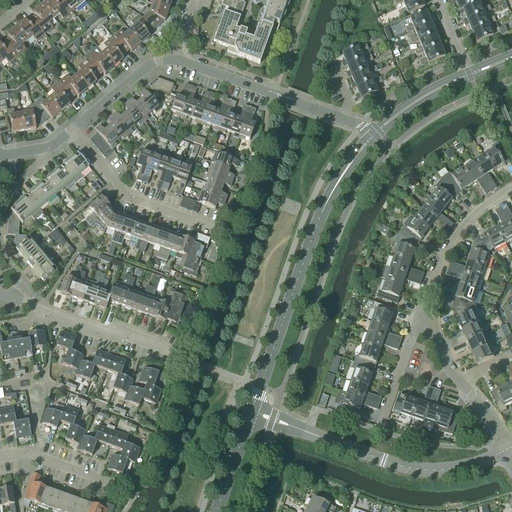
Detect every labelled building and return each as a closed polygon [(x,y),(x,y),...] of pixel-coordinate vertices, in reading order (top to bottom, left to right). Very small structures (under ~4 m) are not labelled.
[(62,20),(70,13),(59,0),(56,0),(54,3),(51,0),(49,0),(42,7),(53,20),(58,16),(62,20)] [(59,0),(70,13),(79,6),(84,2),(81,0),(59,0)] [(153,0),(152,5),(168,11),(172,0),(171,0),(153,0)] [(244,5),(243,4),(232,0),(223,0),(221,6),(233,11),(231,18),(223,15),(213,43),(228,49),(226,53),(259,65),(272,30),(261,26),(259,25),(255,35),(246,31),(245,33),(235,30),(244,6),(244,5)] [(270,0),(261,26),(272,30),(277,32),(288,0),(270,0)] [(410,0),(403,3),(405,9),(398,12),(400,17),(407,14),(407,15),(424,8),(421,1),(423,0),(410,0)] [(472,0),(473,0),(472,0),(454,0),(453,1),(453,0),(450,2),(452,7),(455,5),(458,12),(478,3),(482,2),(481,0),(472,0)] [(478,3),(458,12),(460,16),(463,15),(466,21),(483,14),(483,15),(490,11),(489,7),(488,7),(481,10),(478,3)] [(164,22),(168,11),(152,5),(150,11),(144,9),(143,13),(138,16),(150,31),(159,24),(160,20),(164,22)] [(48,24),(53,20),(42,7),(33,14),(36,18),(32,21),(44,36),(52,29),(48,24)] [(431,24),(430,24),(428,18),(431,16),(429,11),(409,20),(412,26),(405,29),(407,34),(414,31),(431,24)] [(107,22),(106,21),(111,16),(109,14),(98,23),(102,27),(107,22)] [(466,21),(462,23),(464,27),(468,26),(471,32),(487,25),(495,22),(493,18),(485,21),(483,15),(483,14),(466,21)] [(146,34),(150,31),(138,16),(130,24),(134,28),(129,32),(140,46),(149,38),(146,34)] [(35,43),(44,36),(32,21),(27,25),(24,22),(15,29),(27,42),(32,38),(35,43)] [(435,35),(432,29),(436,27),(434,22),(430,24),(431,24),(414,31),(417,37),(410,40),(412,45),(419,42),(435,35)] [(98,23),(85,35),(88,39),(92,36),(90,34),(95,30),(97,32),(102,27),(98,23)] [(497,29),(490,32),(487,25),(471,32),(467,34),(469,38),(473,37),(475,44),(499,34),(497,29)] [(383,29),(388,42),(392,40),(387,27),(383,29)] [(22,47),(27,42),(15,29),(6,37),(9,40),(5,44),(17,58),(25,51),(22,47)] [(140,46),(129,32),(124,36),(120,32),(112,39),(124,53),(128,49),(131,53),(140,46)] [(440,46),(437,40),(440,38),(438,33),(435,35),(419,42),(421,48),(414,51),(416,56),(423,53),(440,46)] [(124,53),(112,39),(103,46),(104,46),(102,46),(98,49),(102,55),(113,68),(122,60),(119,57),(124,53)] [(9,65),(17,58),(5,44),(0,48),(0,47),(0,65),(5,61),(9,65)] [(423,53),(426,59),(419,62),(421,67),(428,64),(444,58),(442,51),(445,49),(443,44),(440,46),(423,53)] [(361,53),(368,50),(366,45),(342,55),(345,62),(341,63),(343,68),(347,67),(347,66),(363,60),(363,59),(361,53)] [(102,55),(98,49),(97,48),(95,49),(89,48),(89,54),(83,59),(85,61),(97,76),(102,72),(105,75),(113,68),(102,55)] [(365,64),(372,61),(371,56),(363,59),(363,60),(347,66),(347,67),(349,73),(346,74),(348,79),(351,78),(351,77),(368,71),(368,70),(365,64)] [(93,79),(97,76),(85,61),(77,69),(80,73),(76,77),(87,90),(96,83),(93,79)] [(372,82),(370,75),(381,71),(382,69),(381,66),(375,68),(375,67),(368,70),(368,71),(351,77),(351,78),(354,84),(350,85),(353,91),(356,89),(356,88),(372,82)] [(87,90),(76,77),(71,81),(67,77),(58,84),(71,98),(75,94),(78,98),(87,90)] [(374,86),(382,83),(380,79),(372,82),(356,88),(356,89),(359,95),(355,97),(357,101),(377,93),(374,86)] [(158,92),(162,82),(156,80),(147,87),(155,95),(158,92)] [(164,94),(167,84),(162,82),(158,92),(164,94)] [(66,102),(71,98),(58,84),(50,91),(54,95),(49,100),(60,113),(69,105),(66,102)] [(169,96),(173,86),(167,84),(164,94),(169,96)] [(179,119),(191,88),(185,86),(180,99),(176,97),(170,112),(175,114),(174,117),(179,119)] [(150,99),(155,95),(147,87),(138,95),(143,100),(139,103),(150,115),(153,112),(155,115),(160,111),(150,99)] [(190,120),(196,104),(192,103),(196,90),(191,88),(179,119),(185,121),(186,118),(190,120)] [(199,126),(210,95),(205,93),(200,106),(196,104),(190,120),(194,121),(193,124),(199,126)] [(210,127),(215,112),(211,110),(216,97),(210,95),(199,126),(204,128),(206,125),(210,127)] [(60,113),(49,100),(44,104),(40,99),(32,106),(44,121),(48,117),(51,120),(60,113)] [(139,103),(136,106),(131,100),(127,104),(144,124),(148,120),(146,118),(150,115),(139,103)] [(218,134),(218,133),(230,102),(224,100),(219,113),(215,112),(210,127),(214,128),(213,131),(217,133),(216,134),(218,134)] [(229,134),(235,119),(231,117),(235,104),(230,102),(218,133),(224,135),(225,132),(229,134)] [(139,128),(144,124),(127,104),(122,108),(127,113),(123,116),(134,128),(137,126),(139,128)] [(38,125),(44,121),(32,106),(30,107),(26,108),(27,114),(21,115),(24,132),(35,130),(34,126),(38,125)] [(238,140),(249,109),(244,107),(239,120),(235,119),(229,134),(233,135),(232,138),(238,140)] [(249,109),(238,140),(244,142),(245,139),(249,141),(255,126),(250,124),(255,111),(249,109)] [(24,132),(21,115),(14,116),(13,111),(6,112),(7,118),(9,118),(12,135),(24,132)] [(123,116),(120,119),(115,114),(111,117),(128,137),(132,134),(130,131),(134,128),(123,116)] [(123,141),(128,137),(111,117),(106,121),(111,127),(107,129),(118,142),(121,139),(123,141)] [(107,129),(104,132),(100,127),(95,131),(98,134),(102,139),(105,144),(109,148),(112,151),(116,147),(114,144),(118,142),(107,129)] [(93,146),(102,139),(98,134),(89,141),(93,146)] [(97,151),(105,144),(102,139),(93,146),(97,151)] [(101,155),(109,148),(105,144),(97,151),(101,155)] [(483,157),(493,172),(503,165),(504,166),(509,163),(497,144),(492,148),(494,151),(483,157)] [(114,153),(112,151),(109,148),(101,155),(105,160),(114,153)] [(141,183),(153,152),(147,150),(146,153),(141,152),(136,167),(140,168),(136,181),(141,183)] [(156,174),(161,159),(157,157),(158,154),(153,152),(141,183),(147,185),(152,172),(156,174)] [(212,160),(211,164),(213,165),(229,170),(230,166),(237,169),(239,163),(214,154),(212,160)] [(80,176),(88,169),(77,155),(73,158),(72,156),(67,160),(80,176)] [(161,190),(172,159),(166,157),(165,160),(161,159),(156,174),(160,175),(155,188),(161,190)] [(487,175),(493,172),(483,157),(473,164),(491,192),(496,189),(487,175)] [(175,181),(181,166),(177,165),(178,162),(172,159),(161,190),(167,192),(171,179),(175,181)] [(83,179),(80,176),(67,160),(62,165),(63,166),(60,169),(72,183),(75,186),(83,179)] [(181,198),(192,167),(186,164),(185,167),(181,166),(175,181),(179,182),(175,195),(181,198)] [(486,196),(491,192),(473,164),(462,171),(472,185),(477,182),(486,196)] [(227,175),(229,170),(213,165),(212,169),(209,168),(207,174),(232,183),(234,177),(227,175)] [(63,190),(72,183),(60,169),(57,172),(55,170),(50,174),(63,190)] [(461,192),(472,185),(462,171),(453,176),(452,174),(442,180),(456,197),(462,193),(461,192)] [(55,197),(55,196),(63,190),(50,174),(46,178),(47,180),(44,183),(55,197)] [(230,188),(232,183),(207,174),(205,179),(208,181),(206,185),(222,190),(223,186),(230,188)] [(456,197),(442,180),(435,189),(438,191),(430,200),(444,211),(451,201),(452,202),(456,197)] [(59,201),(55,196),(55,197),(44,183),(40,186),(39,184),(34,188),(47,203),(51,208),(59,201)] [(220,194),(222,190),(206,185),(205,189),(202,188),(200,193),(225,202),(227,197),(220,194)] [(39,210),(47,203),(34,188),(29,192),(31,194),(27,197),(39,210)] [(198,199),(196,203),(200,205),(214,210),(216,205),(223,208),(225,202),(200,193),(198,199)] [(42,215),(39,210),(27,197),(24,200),(22,198),(17,202),(30,217),(34,222),(42,215)] [(184,211),(188,200),(182,198),(179,209),(184,211)] [(88,226),(109,208),(101,199),(89,209),(93,214),(85,221),(88,226)] [(190,213),(194,202),(188,200),(184,211),(190,213)] [(440,216),(444,211),(430,200),(422,210),(449,231),(453,226),(440,216)] [(22,224),(30,217),(17,202),(11,207),(12,209),(10,211),(12,213),(8,216),(8,224),(19,225),(19,224),(20,223),(22,224)] [(196,215),(200,205),(196,203),(194,202),(190,213),(196,215)] [(511,216),(506,206),(500,209),(511,230),(511,216)] [(103,233),(106,229),(116,215),(109,208),(88,226),(92,230),(97,226),(103,233)] [(506,245),(511,241),(511,230),(500,209),(495,212),(503,227),(498,230),(506,245)] [(445,236),(449,231),(422,210),(414,220),(428,231),(432,226),(445,236)] [(116,244),(125,219),(116,216),(116,215),(106,229),(114,232),(111,243),(112,243),(116,244)] [(131,238),(136,223),(125,219),(116,244),(121,246),(125,236),(131,238)] [(421,240),(428,231),(414,220),(407,229),(404,227),(398,235),(418,246),(422,241),(421,240)] [(138,253),(148,227),(136,223),(131,238),(129,243),(135,245),(133,251),(138,253)] [(154,246),(159,231),(148,227),(138,253),(143,254),(147,244),(154,246)] [(381,227),(378,233),(386,237),(389,231),(381,227)] [(495,251),(506,245),(498,230),(487,235),(486,234),(476,240),(475,240),(495,256),(497,254),(495,251)] [(59,242),(62,239),(58,234),(55,231),(52,234),(47,238),(53,246),(59,242)] [(161,261),(170,235),(159,231),(154,246),(160,248),(156,259),(161,261)] [(176,254),(181,239),(170,235),(161,261),(166,262),(170,252),(176,254)] [(418,246),(398,235),(398,236),(394,245),(398,246),(394,258),(410,264),(414,252),(415,253),(418,246)] [(20,260),(36,247),(29,238),(27,240),(25,238),(25,237),(18,236),(18,237),(15,237),(14,245),(17,248),(15,250),(18,254),(16,255),(20,260)] [(183,270),(188,257),(193,243),(181,239),(176,254),(182,256),(178,268),(183,270)] [(493,259),(495,256),(475,240),(472,251),(473,251),(469,263),(485,269),(489,258),(493,259)] [(188,257),(199,262),(204,249),(206,250),(207,246),(194,241),(193,243),(188,257)] [(112,257),(116,244),(112,243),(107,255),(112,257)] [(29,267),(43,255),(36,247),(20,260),(24,265),(26,263),(29,267)] [(34,276),(50,263),(43,255),(29,267),(32,270),(30,272),(34,276)] [(195,274),(199,262),(188,257),(183,270),(184,270),(183,274),(196,279),(197,275),(195,274)] [(408,270),(410,264),(394,258),(389,270),(422,281),(424,275),(408,270)] [(50,263),(34,276),(38,281),(40,280),(43,283),(57,272),(50,263)] [(482,281),(485,269),(469,263),(467,269),(451,263),(449,270),(482,281)] [(81,273),(82,269),(76,267),(75,271),(71,281),(65,279),(59,294),(71,298),(80,273),(81,273)] [(422,281),(389,270),(386,268),(381,280),(385,281),(402,287),(404,282),(420,288),(422,281)] [(478,293),(482,281),(449,270),(447,276),(463,281),(461,287),(478,293)] [(85,274),(81,273),(80,273),(71,298),(82,302),(89,283),(83,280),(85,274)] [(103,281),(105,276),(99,274),(96,285),(89,283),(82,302),(93,306),(103,281)] [(110,295),(108,302),(119,306),(128,280),(123,278),(121,284),(115,282),(113,287),(110,295)] [(128,280),(119,306),(130,310),(136,295),(130,293),(133,282),(128,280)] [(110,295),(104,293),(108,282),(103,281),(93,306),(105,310),(108,302),(110,295)] [(398,299),(402,287),(385,281),(381,293),(378,292),(376,298),(397,306),(399,299),(398,299)] [(142,314),(151,288),(146,287),(142,297),(136,295),(130,310),(142,314)] [(456,298),(452,309),(476,309),(476,305),(479,306),(483,295),(477,293),(478,293),(461,287),(457,298),(456,298)] [(153,318),(158,303),(152,301),(156,290),(151,288),(142,314),(153,318)] [(164,322),(165,321),(169,308),(174,296),(169,294),(165,305),(158,303),(153,318),(164,322)] [(169,308),(181,312),(186,300),(188,300),(189,297),(182,294),(180,298),(174,296),(169,308)] [(393,318),(395,311),(374,304),(372,310),(375,311),(371,323),(388,328),(391,317),(393,318)] [(511,307),(510,309),(509,306),(503,309),(511,328),(511,307)] [(177,325),(181,312),(169,308),(165,321),(171,323),(170,327),(178,329),(179,326),(177,325)] [(479,324),(474,313),(476,312),(476,309),(452,309),(457,320),(458,319),(463,331),(479,324)] [(385,335),(388,328),(371,323),(367,335),(399,346),(401,340),(385,335)] [(453,349),(484,336),(479,324),(463,331),(465,336),(450,343),(453,349)] [(30,350),(45,347),(42,332),(27,335),(28,342),(29,342),(30,350)] [(70,353),(70,352),(75,338),(61,333),(55,348),(67,352),(70,353)] [(397,352),(399,346),(367,335),(363,347),(379,352),(381,347),(397,352)] [(473,354),(489,347),(484,336),(453,349),(455,355),(470,348),(473,354)] [(19,341),(13,342),(14,345),(17,360),(32,357),(30,350),(29,342),(28,342),(21,343),(21,341),(19,341)] [(2,347),(0,347),(0,353),(2,363),(17,360),(14,345),(13,342),(8,343),(6,343),(7,346),(2,347)] [(376,364),(379,352),(363,347),(359,358),(356,357),(354,363),(375,370),(377,364),(376,364)] [(489,347),(473,354),(478,365),(494,359),(489,347)] [(82,357),(70,352),(70,353),(67,352),(64,360),(62,366),(76,371),(79,362),(80,362),(82,357)] [(105,372),(111,357),(96,352),(91,366),(91,367),(94,368),(105,372)] [(120,377),(125,363),(111,357),(105,372),(117,376),(120,377)] [(91,366),(80,362),(79,362),(76,371),(74,377),(89,382),(91,376),(94,368),(91,367),(91,366)] [(372,377),(375,370),(354,363),(351,370),(354,371),(351,383),(367,388),(371,377),(372,377)] [(162,382),(164,376),(143,369),(138,384),(145,386),(153,389),(153,388),(156,380),(162,382)] [(132,381),(120,377),(117,376),(114,385),(112,390),(126,395),(129,388),(132,381)] [(365,394),(367,388),(351,383),(347,394),(379,405),(381,400),(365,394)] [(74,393),(76,388),(66,384),(66,387),(70,389),(69,391),(74,393)] [(160,391),(153,388),(153,389),(145,386),(143,393),(141,401),(155,406),(160,391)] [(506,407),(511,404),(511,391),(509,386),(498,392),(498,391),(492,394),(501,413),(507,410),(506,407)] [(143,393),(129,388),(126,395),(123,403),(138,408),(141,401),(143,393)] [(423,423),(434,390),(428,388),(422,404),(417,402),(411,418),(423,423)] [(434,408),(439,392),(434,390),(423,423),(434,427),(440,410),(434,408)] [(377,412),(379,405),(347,394),(342,406),(339,405),(337,412),(358,419),(360,412),(359,411),(361,406),(377,412)] [(405,398),(405,397),(399,395),(392,416),(398,418),(399,414),(411,418),(417,402),(405,398)] [(60,415),(58,423),(70,427),(72,428),(78,414),(67,410),(63,408),(60,415)] [(13,424),(16,424),(13,409),(0,411),(0,422),(1,427),(13,425),(13,424)] [(58,423),(60,415),(46,410),(41,425),(56,430),(58,423)] [(434,427),(433,431),(445,435),(446,434),(451,436),(458,415),(452,413),(452,414),(440,410),(434,427)] [(16,440),(31,437),(28,422),(16,424),(13,424),(13,425),(16,440)] [(84,432),(72,428),(70,427),(64,441),(78,447),(79,447),(82,438),(84,432)] [(109,448),(114,433),(99,428),(94,442),(93,442),(96,443),(109,448)] [(122,453),(125,445),(127,438),(114,433),(109,448),(122,452),(122,453)] [(93,442),(94,442),(82,438),(79,447),(78,447),(76,452),(81,454),(91,457),(96,443),(93,442)] [(119,459),(127,462),(134,465),(139,450),(125,445),(122,453),(122,452),(119,459)] [(119,459),(112,457),(107,471),(127,478),(129,473),(124,471),(127,462),(119,459)] [(32,475),(23,500),(24,500),(31,503),(38,506),(44,489),(37,486),(36,486),(39,477),(32,475)] [(14,511),(11,489),(0,491),(0,497),(2,507),(8,506),(9,511),(14,511)] [(44,489),(38,506),(45,508),(52,511),(55,511),(62,511),(68,497),(66,496),(58,494),(51,491),(44,489)] [(68,497),(62,511),(89,511),(91,506),(87,504),(80,502),(73,499),(68,497)] [(326,511),(334,511),(335,510),(312,498),(307,508),(315,511),(326,511)]
